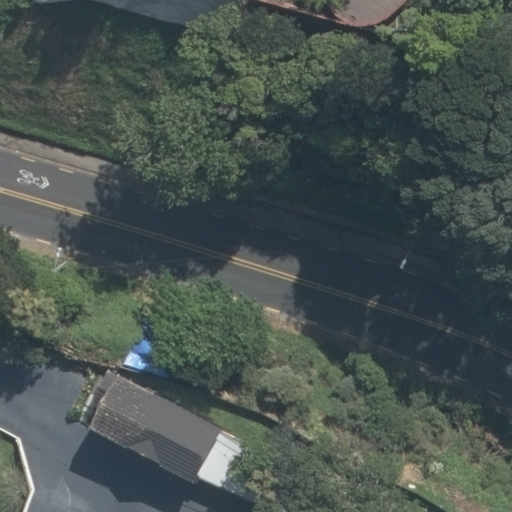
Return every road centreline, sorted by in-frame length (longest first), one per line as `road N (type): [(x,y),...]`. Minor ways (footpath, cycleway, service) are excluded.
road 1 (tertiary): [(0,180),(448,317),(511,347)]
road 2 (unknown): [(0,341),(47,396),(100,511)]
